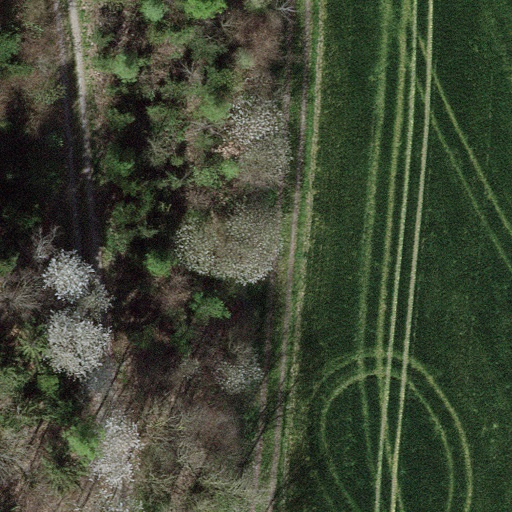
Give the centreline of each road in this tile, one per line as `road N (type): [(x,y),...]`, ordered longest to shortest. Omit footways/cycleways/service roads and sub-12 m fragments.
road 1 (track): [(123,511),(82,254),(63,0)]
road 2 (track): [(260,511),(296,0)]
